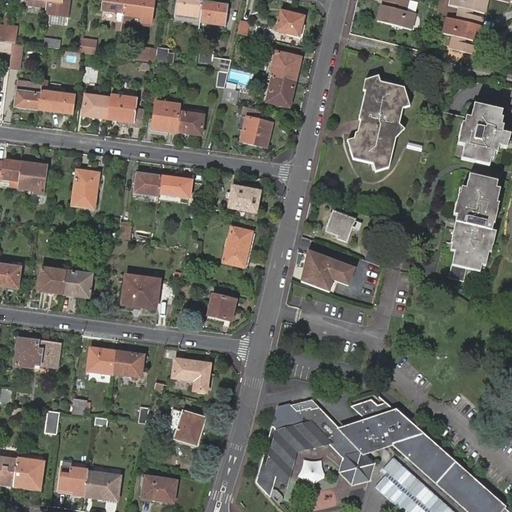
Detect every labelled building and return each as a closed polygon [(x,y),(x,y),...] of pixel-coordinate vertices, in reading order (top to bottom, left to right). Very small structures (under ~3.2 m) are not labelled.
[(51,0),(46,0),(46,7),(69,11),(70,3),(51,0)] [(123,17),(125,0),(104,0),(103,10),(117,12),(116,23),(122,24),(122,22),(123,17)] [(154,1),(149,0),(125,0),(123,17),(143,20),(143,23),(151,24),(154,1)] [(203,3),(203,2),(191,0),(177,0),(175,14),(201,18),(203,3)] [(385,0),(385,3),(397,5),(396,10),(383,7),(380,23),(414,32),(418,16),(408,13),(411,0),(410,0),(385,0)] [(452,0),(451,8),(460,10),(456,22),(482,28),(484,21),(471,17),(472,13),(485,16),(489,0),(452,0)] [(200,21),(226,25),(228,6),(203,3),(201,18),(200,21)] [(283,16),(280,15),(276,31),(299,37),(303,17),(284,12),(283,16)] [(123,17),(122,22),(151,26),(151,24),(143,23),(143,20),(123,17)] [(250,22),(241,19),(237,34),(248,36),(250,22)] [(456,22),(448,19),(444,36),(451,38),(448,51),(454,52),(473,58),(476,50),(463,46),(464,42),(477,46),(482,28),(456,22)] [(6,43),(8,28),(0,26),(0,42),(3,43),(6,43)] [(15,27),(8,26),(8,28),(6,43),(12,44),(15,27)] [(43,47),(60,49),(61,40),(44,38),(43,47)] [(79,53),(93,55),(94,41),(81,39),(79,53)] [(12,44),(6,43),(3,43),(2,51),(11,52),(12,44)] [(11,52),(9,67),(19,69),(22,45),(12,44),(11,52)] [(174,50),(158,47),(157,50),(155,63),(173,65),(174,50)] [(141,61),(155,63),(157,50),(142,48),(141,61)] [(212,63),(212,70),(218,71),(228,73),(231,60),(214,57),(214,54),(201,52),(200,61),(212,63)] [(270,52),(265,76),(272,78),(294,83),(300,59),(270,52)] [(207,82),(208,70),(187,69),(186,80),(207,82)] [(224,89),(228,73),(218,71),(215,87),(224,89)] [(398,131),(402,127),(400,125),(404,108),(406,108),(406,106),(405,103),(405,98),(408,98),(409,97),(406,88),(382,82),(380,76),(368,80),(366,91),(360,119),(363,122),(371,125),(369,133),(362,132),(356,136),(356,138),(352,139),(353,146),(353,149),(350,150),(353,160),(374,164),(378,165),(379,168),(380,170),(389,167),(397,137),(398,136),(397,134),(398,131)] [(294,83),(272,78),(266,103),(289,109),(291,98),(288,98),(290,89),(293,90),(294,83)] [(41,96),(38,111),(70,115),(72,97),(63,97),(64,89),(59,89),(59,86),(50,85),(50,86),(46,86),(46,82),(43,81),(41,96)] [(16,108),(38,111),(41,96),(32,95),(34,85),(19,83),(16,108)] [(224,89),(221,102),(235,105),(239,92),(224,89)] [(111,100),(108,121),(117,122),(118,118),(124,118),(124,123),(133,124),(135,108),(137,93),(112,90),(111,100)] [(83,118),(108,121),(111,100),(86,98),(83,118)] [(501,139),(507,140),(508,132),(501,131),(502,123),(500,122),(501,115),(499,114),(500,108),(477,103),(475,108),(471,107),(468,116),(464,116),(462,123),(459,122),(456,134),(461,135),(459,142),(462,143),(460,150),(466,151),(465,158),(488,164),(489,158),(492,158),(493,152),(496,152),(498,145),(500,146),(501,139)] [(152,131),(177,134),(177,133),(178,130),(180,114),(180,109),(156,106),(152,131)] [(145,109),(135,108),(133,124),(143,125),(145,109)] [(203,116),(180,114),(178,130),(184,131),(183,134),(201,136),(203,116)] [(259,145),(266,146),(271,125),(249,119),(247,126),(244,125),(240,143),(259,148),(259,145)] [(371,125),(363,122),(361,130),(362,132),(369,133),(371,125)] [(18,185),(21,164),(4,161),(3,163),(0,162),(0,182),(1,184),(8,185),(8,183),(18,185)] [(38,166),(21,164),(18,185),(17,190),(34,193),(34,195),(42,196),(46,171),(37,170),(38,166)] [(94,210),(98,174),(76,170),(71,207),(94,210)] [(461,199),(457,197),(453,211),(455,212),(454,220),(458,221),(456,227),(452,226),(451,233),(455,235),(454,242),(451,241),(449,247),(454,249),(453,256),(458,257),(456,263),(454,273),(449,272),(449,275),(464,279),(466,265),(479,268),(481,262),(485,262),(488,250),(486,249),(487,242),(492,244),(495,229),(491,228),(492,222),(493,222),(494,218),(495,219),(497,208),(492,207),(493,200),(497,201),(500,187),(496,186),(497,180),(468,173),(465,186),(459,185),(458,191),(463,192),(461,199)] [(158,193),(160,177),(136,174),(133,195),(157,198),(158,193)] [(186,181),(160,177),(158,193),(184,196),(186,181)] [(252,193),(252,191),(233,188),(229,211),(257,216),(260,194),(252,193)] [(346,243),(351,227),(358,229),(360,223),(354,220),(354,218),(332,210),(326,232),(337,236),(337,239),(346,243)] [(129,239),(131,226),(120,225),(119,238),(129,239)] [(242,268),(250,234),(230,229),(222,263),(242,268)] [(254,235),(250,234),(242,268),(247,269),(254,235)] [(348,287),(355,268),(308,251),(302,283),(330,293),(334,281),(348,287)] [(0,265),(0,286),(16,289),(19,268),(0,265)] [(37,291),(62,295),(65,272),(40,268),(37,291)] [(90,275),(65,271),(65,272),(62,295),(88,299),(90,275)] [(159,281),(125,276),(121,305),(155,309),(159,281)] [(214,306),(211,316),(230,321),(235,301),(213,295),(211,305),(214,306)] [(34,345),(18,343),(14,367),(33,369),(33,364),(56,368),(59,345),(35,341),(34,345)] [(113,374),(115,360),(107,358),(108,351),(89,349),(86,372),(113,376),(113,374)] [(115,360),(116,352),(108,351),(107,358),(115,360)] [(124,353),(116,352),(115,360),(123,361),(124,353)] [(123,361),(115,360),(113,374),(140,378),(143,356),(124,353),(123,361)] [(171,380),(194,383),(192,393),(205,395),(210,367),(174,361),(171,380)] [(153,391),(161,393),(163,384),(155,382),(153,391)] [(13,389),(1,388),(0,396),(0,404),(10,406),(13,389)] [(85,400),(72,398),(70,414),(82,416),(85,400)] [(279,410),(258,481),(272,484),(275,476),(286,485),(295,452),(329,443),(347,459),(343,470),(359,472),(375,471),(378,461),(367,452),(391,445),(417,468),(456,466),(385,402),(375,405),(369,399),(348,407),(365,421),(341,429),(311,401),(279,410)] [(138,423),(145,424),(149,409),(140,408),(138,423)] [(166,431),(197,441),(204,420),(173,410),(166,431)] [(43,434),(56,436),(59,412),(47,411),(43,434)] [(107,427),(108,419),(107,419),(96,417),(94,425),(107,427)] [(195,447),(197,441),(166,431),(163,439),(175,443),(176,440),(195,447)] [(0,483),(14,486),(17,460),(0,457),(0,483)] [(326,461),(305,458),(302,477),(323,481),(326,461)] [(17,460),(14,486),(39,489),(42,464),(17,460)] [(507,511),(456,466),(417,468),(466,511),(507,511)] [(74,496),(85,497),(88,473),(89,471),(62,467),(59,492),(69,494),(69,491),(75,492),(74,495),(74,496)] [(373,477),(375,471),(359,472),(343,470),(357,481),(373,477)] [(88,473),(85,497),(117,502),(121,477),(88,473)] [(176,483),(145,477),(141,499),(172,504),(176,483)] [(272,484),(258,481),(257,484),(269,495),(272,484)]
